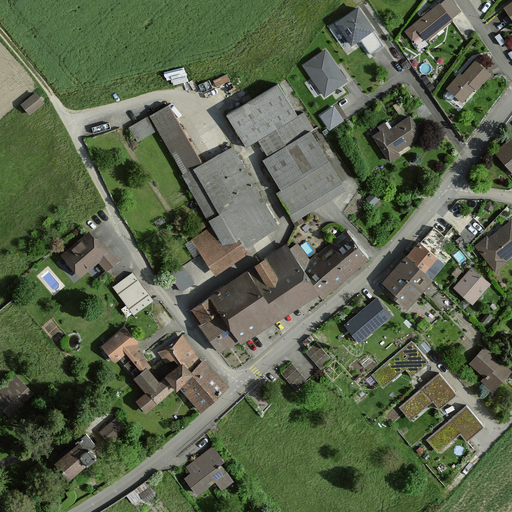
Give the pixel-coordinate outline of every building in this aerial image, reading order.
[(450,0),(443,0),(408,30),(410,33),(415,28),(425,39),(459,11),(450,0)] [(358,8),(337,23),(351,44),(359,38),(371,54),(384,45),(358,8)] [(347,82),(326,50),(303,66),(325,98),(347,82)] [(475,61),(463,74),(459,71),(445,87),(460,100),(472,88),(475,91),(490,74),(475,61)] [(276,84),(225,115),(245,147),(257,140),(267,156),(261,160),(280,190),(273,194),(288,218),(342,185),(309,130),(313,127),(303,111),(296,116),(276,84)] [(38,89),(24,100),(32,111),(47,100),(38,89)] [(245,246),(276,228),(211,120),(196,128),(213,156),(200,163),(165,103),(144,116),(211,228),(191,240),(212,274),(248,252),(245,246)] [(342,120),(334,108),(321,116),(330,128),(342,120)] [(383,131),(375,136),(391,160),(399,155),(397,151),(422,135),(410,117),(392,128),(388,121),(380,126),(383,131)] [(511,137),(511,136),(495,151),(511,171),(511,137)] [(378,199),(373,193),(367,199),(372,204),(378,199)] [(487,236),(474,246),(494,270),(504,262),(501,258),(511,249),(511,223),(511,222),(490,240),(487,236)] [(433,227),(384,283),(397,294),(395,297),(405,306),(444,262),(432,251),(445,236),(433,227)] [(345,233),(300,268),(316,291),(322,300),(367,260),(345,233)] [(89,235),(64,255),(80,274),(97,259),(107,270),(118,260),(99,238),(95,242),(89,235)] [(219,355),(237,343),(316,291),(300,268),(285,244),(188,308),(219,355)] [(194,282),(183,266),(170,274),(181,291),(194,282)] [(471,268),(453,286),(469,302),(487,283),(471,268)] [(153,300),(132,272),(113,287),(134,315),(153,300)] [(376,297),(343,324),(358,341),(390,314),(376,297)] [(135,378),(146,369),(149,366),(131,345),(135,343),(124,329),(105,345),(116,359),(118,357),(135,378)] [(199,410),(225,388),(201,359),(199,360),(180,336),(158,354),(172,370),(156,382),(146,369),(135,378),(133,379),(145,394),(137,400),(146,412),(179,386),(199,410)] [(412,339),(373,371),(385,385),(406,368),(411,374),(429,360),(412,339)] [(332,359),(316,342),(305,351),(321,368),(332,359)] [(483,347),(470,361),(484,374),(479,380),(491,391),(509,371),(483,347)] [(307,380),(291,363),(280,373),(296,390),(307,380)] [(437,372),(398,404),(410,418),(431,401),(436,407),(454,393),(437,372)] [(16,375),(0,389),(0,405),(9,415),(33,392),(16,375)] [(466,404),(427,436),(439,450),(460,432),(466,439),(483,424),(466,404)] [(116,416),(99,431),(109,442),(126,426),(116,416)] [(79,444),(55,464),(68,479),(94,456),(86,448),(95,441),(86,431),(75,440),(79,444)] [(192,471),(183,477),(195,494),(214,481),(220,489),(232,481),(220,464),(225,460),(214,446),(188,465),(192,471)]
